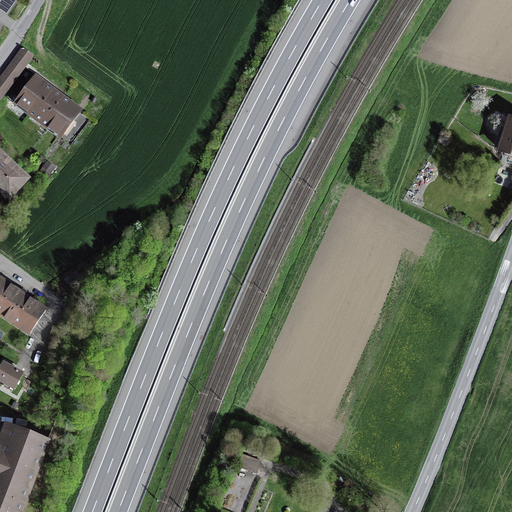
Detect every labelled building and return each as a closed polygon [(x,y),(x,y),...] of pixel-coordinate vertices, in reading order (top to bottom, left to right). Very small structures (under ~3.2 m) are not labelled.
[(15,0),(0,0),(0,7),(7,12),(15,0)] [(0,99),(32,57),(24,51),(0,82),(0,99)] [(80,111),(36,78),(19,101),(32,110),(29,114),(48,128),(50,124),(63,134),(80,111)] [(511,120),(510,120),(500,151),(511,154),(511,120)] [(27,179),(0,153),(0,188),(9,197),(27,179)] [(46,310),(0,278),(0,314),(29,334),(46,310)] [(47,341),(55,344),(61,330),(53,327),(47,341)] [(22,374),(4,364),(0,370),(0,380),(14,388),(22,374)] [(20,511),(47,441),(11,428),(0,456),(0,511),(20,511)] [(261,461),(243,455),(238,467),(256,473),(261,461)]
